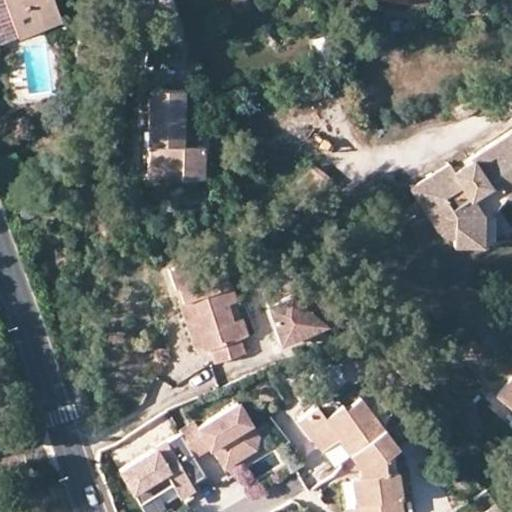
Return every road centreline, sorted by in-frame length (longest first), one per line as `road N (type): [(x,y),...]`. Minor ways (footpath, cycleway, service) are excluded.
road 1 (tertiary): [(0,252),(93,511)]
road 2 (unknown): [(353,169),(399,163),(470,135),(511,105)]
